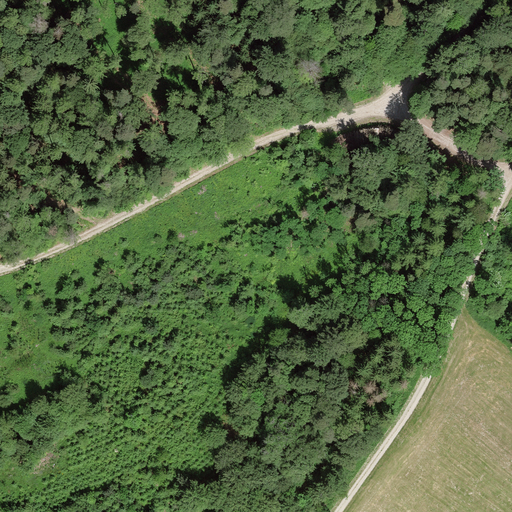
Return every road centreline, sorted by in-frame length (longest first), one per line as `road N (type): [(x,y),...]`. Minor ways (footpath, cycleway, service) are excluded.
road 1 (track): [(0,268),(107,223),(258,142),(389,100),(485,0)]
road 2 (track): [(511,182),(442,348),(401,422),(335,511)]
road 3 (track): [(389,100),(437,137),(511,168)]
